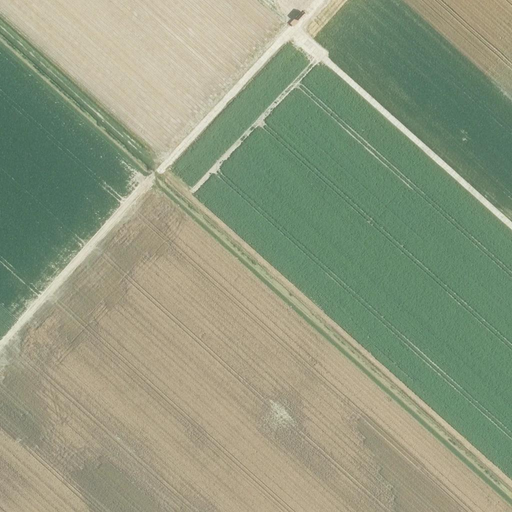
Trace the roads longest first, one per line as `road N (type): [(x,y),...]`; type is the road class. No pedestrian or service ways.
road 1 (track): [(293,30),(511,229)]
road 2 (track): [(141,192),(322,0)]
